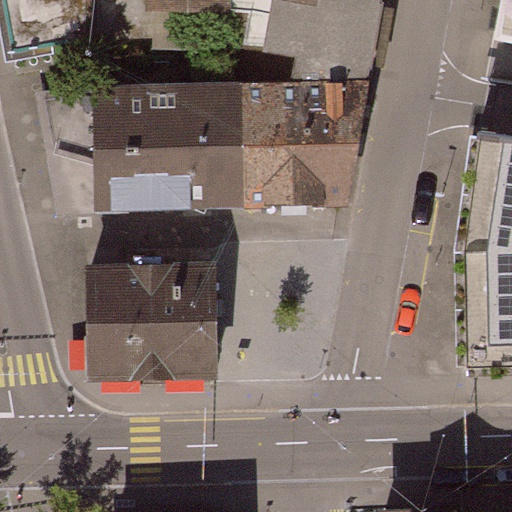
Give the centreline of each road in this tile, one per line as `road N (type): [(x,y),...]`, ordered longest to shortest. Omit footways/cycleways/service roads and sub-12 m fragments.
road 1 (residential): [(333,443),(354,378),(424,0)]
road 2 (residential): [(333,443),(5,452)]
road 3 (residential): [(511,439),(333,443)]
